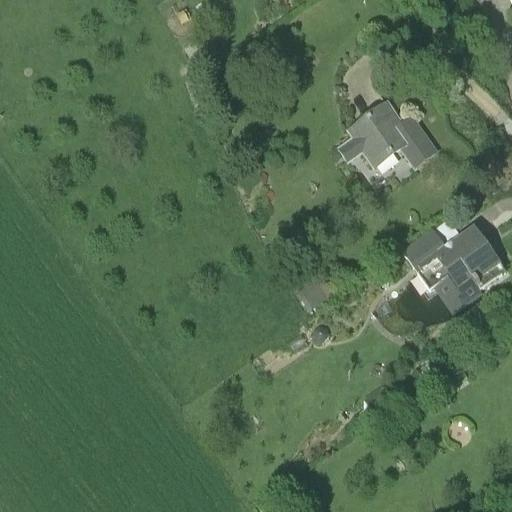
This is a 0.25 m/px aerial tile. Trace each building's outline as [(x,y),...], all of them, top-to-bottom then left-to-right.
[(217,42),(190,60),(200,76),(227,58),(217,42)] [(203,92),(199,81),(185,86),(189,97),(194,110),(197,109),(194,101),(205,97),(203,92)] [(412,119),(400,127),(388,109),(349,136),(373,171),(399,153),(414,174),(438,157),(412,119)] [(467,241),(447,255),(434,236),(404,257),(430,294),(452,279),(458,288),(470,279),(481,293),(505,276),(488,251),(479,257),(467,241)] [(298,297),(309,316),(334,302),(323,283),(298,297)] [(326,343),(329,338),(327,332),(321,330),(314,333),(312,339),(315,345),(322,347),(326,343)] [(417,365),(424,378),(441,369),(434,355),(417,365)] [(431,390),(438,400),(463,382),(456,373),(431,390)] [(398,393),(369,411),(375,419),(403,401),(398,393)]
